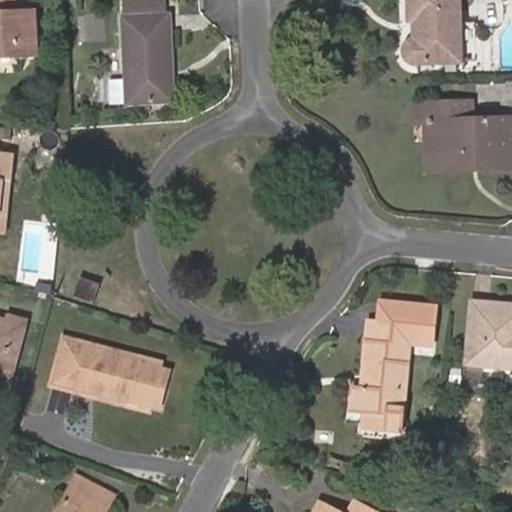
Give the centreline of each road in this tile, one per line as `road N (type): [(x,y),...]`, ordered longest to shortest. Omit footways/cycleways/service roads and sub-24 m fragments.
road 1 (residential): [(253,116),(216,121),(183,138),(157,165),(142,199),(139,236),(170,302),(200,324),(235,335),(272,333)]
road 2 (residential): [(272,333),(187,511)]
road 3 (residential): [(356,250),(352,187),(336,159),(285,122),(253,116)]
road 4 (residential): [(356,250),(511,262)]
road 5 (residential): [(272,333),(326,304),(356,250)]
